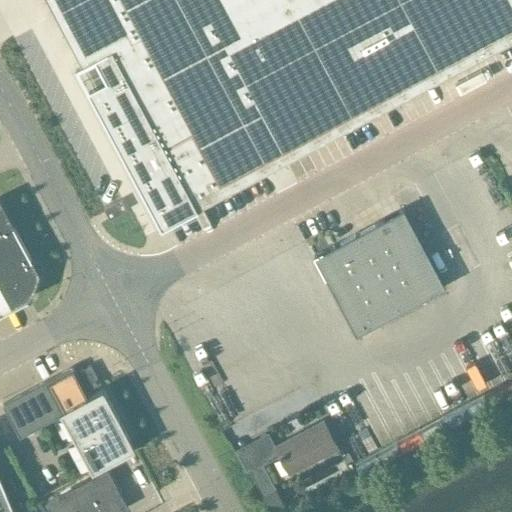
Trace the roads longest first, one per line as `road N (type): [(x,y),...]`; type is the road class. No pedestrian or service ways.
road 1 (unclassified): [(115,303),(511,86)]
road 2 (unclassified): [(115,303),(225,511)]
road 3 (unclassified): [(29,141),(115,303)]
road 4 (unclassified): [(0,363),(115,303)]
